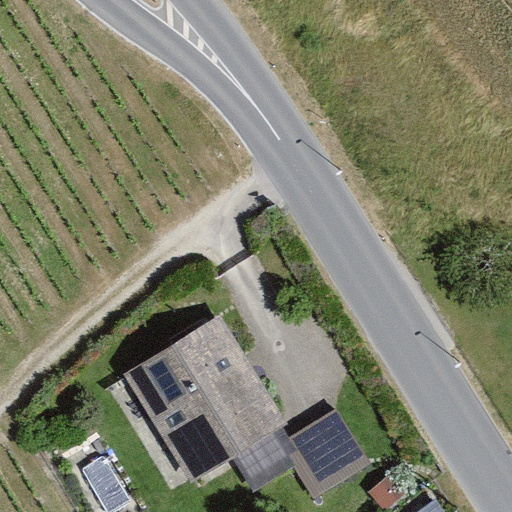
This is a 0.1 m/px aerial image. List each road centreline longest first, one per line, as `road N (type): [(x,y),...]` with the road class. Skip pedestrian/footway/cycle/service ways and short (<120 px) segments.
road 1 (tertiary): [(252,97),(300,164),(357,279),(511,511)]
road 2 (track): [(0,399),(190,230),(300,164)]
road 3 (tertiary): [(102,0),(252,97)]
road 4 (tertiary): [(252,97),(179,0)]
